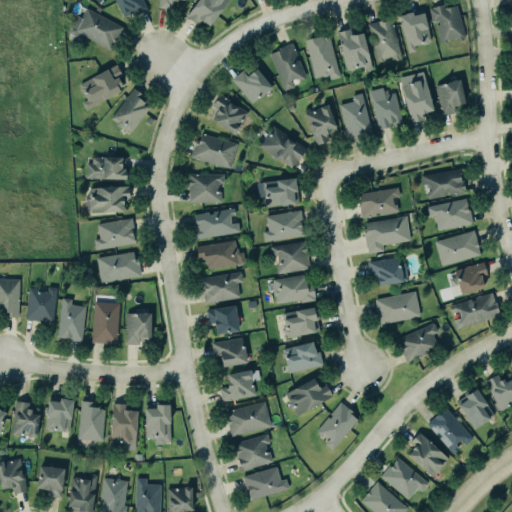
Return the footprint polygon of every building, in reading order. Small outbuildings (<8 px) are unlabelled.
[(140,0),(112,0),(121,17),(131,11),(133,15),(145,8),(140,0)] [(159,0),(159,8),(173,9),(173,0),(159,0)] [(196,0),(184,16),(195,24),(199,20),(202,22),(202,21),(208,25),(227,0),(196,0)] [(444,6),(445,6),(445,7),(455,4),(463,37),(462,38),(461,40),(457,41),(455,39),(454,40),(453,36),(446,38),(446,39),(446,41),(441,42),(440,41),(439,41),(434,24),(437,23),(436,20),(431,21),(427,8),(430,7),(429,6),(443,2),(444,6)] [(120,26),(108,48),(82,34),(79,39),(66,32),(75,14),(80,16),(85,7),(120,26)] [(397,15),(403,14),(403,13),(410,11),(411,15),(422,12),(429,40),(427,41),(426,43),(422,44),(421,43),(413,45),(414,50),(407,52),(397,15)] [(377,62),(390,58),(391,61),(401,59),(392,18),(368,24),(377,62)] [(345,70),(370,65),(363,32),(349,35),(348,29),(338,31),(345,70)] [(303,39),(314,36),(314,37),(321,35),(321,36),(327,34),(338,76),(328,79),(327,73),(326,73),(326,75),(321,76),(320,75),(313,77),(303,39)] [(268,53),(278,49),(277,48),(290,42),(296,56),(294,56),(295,60),(298,59),(305,78),(297,81),(295,77),(289,80),(292,86),(283,90),(268,53)] [(86,110),(122,90),(117,80),(123,77),(116,64),(78,84),(86,99),(82,102),(86,110)] [(271,89),(257,68),(248,74),(244,70),(232,78),(250,103),(271,89)] [(399,77),(410,122),(425,119),(423,113),(432,111),(423,71),(399,77)] [(458,78),(463,103),(452,105),(453,111),(440,114),(434,84),(441,83),(441,82),(458,78)] [(130,133),(149,107),(141,102),(145,96),(133,87),(110,119),(130,133)] [(369,98),(392,92),(400,123),(377,129),(369,98)] [(232,133),(246,112),(218,93),(211,105),(217,109),(210,119),(232,133)] [(353,101),(339,104),(347,138),(371,132),(361,93),(351,95),(353,101)] [(303,114),(316,145),(331,139),(328,132),(337,129),(327,104),(303,114)] [(256,145),(290,169),(299,156),(300,157),(306,149),(271,124),(256,145)] [(230,168),(237,143),(198,132),(191,157),(230,168)] [(84,162),(90,162),(90,157),(92,156),(102,156),(102,157),(120,157),(120,168),(123,168),(123,170),(124,170),(124,179),(101,179),(101,178),(84,177),(84,162)] [(419,174),(421,184),(423,184),(426,198),(464,191),(459,166),(419,174)] [(188,203),(222,202),(221,173),(188,174),(188,203)] [(298,204),(296,178),(276,179),(276,182),(263,183),(264,206),(298,204)] [(128,186),(89,187),(89,199),(85,199),(85,212),(123,211),(123,200),(129,200),(128,186)] [(357,193),(396,186),(398,196),(394,197),(397,212),(359,218),(357,204),(359,202),(357,193)] [(426,206),(429,217),(434,215),(437,230),(471,224),(467,198),(426,206)] [(191,213),(206,211),(207,214),(211,213),(211,210),(232,207),(235,222),(236,222),(238,231),(194,238),(194,237),(192,237),(190,228),(196,227),(196,226),(194,227),(191,213)] [(265,215),(268,230),(262,231),(264,241),(304,235),(300,210),(265,215)] [(404,215),(408,240),(381,244),(382,250),(366,252),(361,222),(404,215)] [(94,238),(94,247),(134,245),(133,219),(97,221),(98,238),(94,238)] [(434,240),(441,265),(480,255),(473,230),(434,240)] [(198,260),(205,259),(207,269),(245,263),(243,251),(237,252),(235,239),(196,246),(198,260)] [(302,239),(268,246),(269,255),(273,254),(276,273),(307,267),(302,239)] [(100,282),(139,276),(135,251),(96,257),(100,282)] [(365,260),(397,255),(398,263),(403,262),(406,279),(400,280),(401,281),(374,286),(372,274),(368,275),(365,260)] [(460,295),(484,288),(481,277),(487,275),(483,261),(453,270),(460,295)] [(205,303),(239,298),(237,283),(242,281),(241,271),(201,278),(205,303)] [(273,278),(274,302),(314,300),(313,284),(306,284),(305,275),(273,278)] [(19,278),(0,277),(0,316),(18,316),(19,278)] [(23,318),(51,322),(55,287),(46,286),(45,288),(27,286),(23,318)] [(373,298),(413,290),(417,315),(379,323),(373,298)] [(456,328),(499,316),(492,292),(449,304),(456,328)] [(57,338),(81,341),(85,306),(71,304),(71,299),(61,298),(57,338)] [(92,342),(116,343),(118,302),(93,301),(92,342)] [(207,323),(204,309),(213,308),(213,309),(233,305),(237,330),(215,334),(214,327),(213,327),(212,322),(207,323)] [(286,337),(320,331),(315,306),(281,313),(286,337)] [(151,313),(125,312),(125,343),(150,344),(151,313)] [(396,339),(405,361),(437,347),(432,334),(437,332),(434,323),(396,339)] [(211,341),(213,357),(221,356),(222,366),(245,363),(243,338),(211,341)] [(287,372),(283,358),(281,357),(280,353),(281,351),(280,348),(311,340),(314,351),(318,350),(321,363),(287,372)] [(218,387),(220,400),(254,394),(249,369),(225,374),(227,381),(225,382),(226,386),(218,387)] [(498,410),(511,403),(511,381),(510,378),(503,382),(498,372),(482,379),(498,410)] [(285,393),(297,415),(332,396),(326,384),(319,388),(313,378),(285,393)] [(473,429),(494,416),(477,389),(456,402),(473,429)] [(42,429),(67,432),(72,400),(59,398),(58,402),(46,401),(42,429)] [(13,400),(28,401),(27,409),(30,410),(30,413),(37,414),(35,437),(26,436),(26,435),(10,434),(13,400)] [(103,440),(104,408),(95,408),(96,402),(80,401),(78,439),(103,440)] [(231,436),(270,426),(264,401),(224,411),(231,436)] [(355,419),(330,449),(323,444),(328,438),(322,434),(321,434),(319,434),(315,432),(315,430),(339,401),(353,413),(350,415),(355,419)] [(110,402),(125,402),(124,409),(129,409),(129,411),(136,411),(134,445),(113,444),(111,442),(109,442),(110,402)] [(145,408),(146,438),(154,437),(154,444),(171,443),(169,404),(154,404),(154,408),(145,408)] [(444,407),(471,438),(463,444),(461,443),(457,447),(450,453),(424,423),(444,407)] [(447,459),(419,432),(408,443),(413,448),(407,454),(431,476),(447,459)] [(240,471),(272,461),(267,445),(270,444),(267,433),(232,444),(240,471)] [(0,462),(1,462),(1,461),(18,457),(25,490),(12,494),(11,488),(7,489),(6,487),(0,488),(0,462)] [(419,491),(426,482),(396,457),(389,467),(387,465),(379,476),(406,499),(415,488),(419,491)] [(47,489),(47,496),(62,496),(64,467),(38,466),(37,488),(47,489)] [(240,475),(244,489),(246,489),(249,499),(287,488),(284,479),(278,480),(274,466),(240,475)] [(92,511),(96,478),(71,475),(67,510),(84,511),(92,511)] [(101,476),(126,480),(123,504),(125,505),(123,511),(108,511),(96,510),(101,476)] [(133,511),(134,478),(144,478),(144,484),(159,484),(158,511),(133,511)] [(406,508),(402,511),(372,511),(359,501),(375,481),(406,508)] [(165,488),(165,511),(184,511),(191,511),(191,487),(165,488)]
